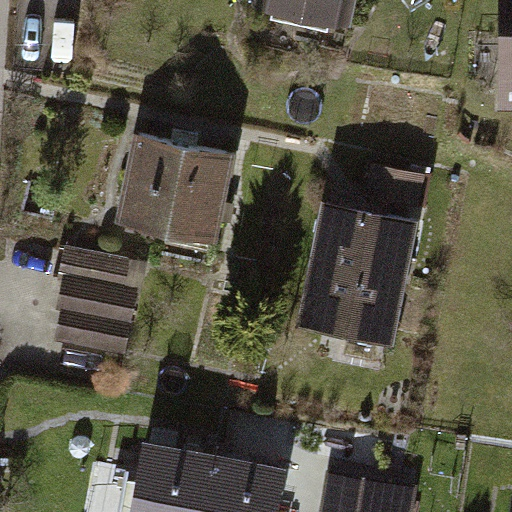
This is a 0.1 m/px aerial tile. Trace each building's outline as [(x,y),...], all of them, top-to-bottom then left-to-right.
[(349,0),(250,0),(249,7),(344,28),(349,0)] [(511,0),(497,0),(501,108),(511,108),(511,0)] [(236,154),(134,133),(116,219),(218,240),(236,154)] [(363,208),(323,201),(300,320),(401,339),(425,211),(429,212),(436,175),(372,163),(363,208)] [(131,352),(141,292),(75,282),(66,341),(131,352)] [(211,511),(223,451),(149,438),(135,511),(211,511)] [(280,511),(290,463),(223,451),(211,511),(280,511)] [(417,511),(422,485),(329,470),(322,511),(417,511)]
